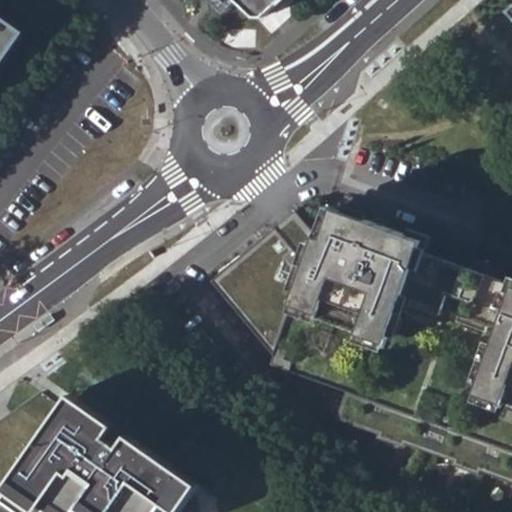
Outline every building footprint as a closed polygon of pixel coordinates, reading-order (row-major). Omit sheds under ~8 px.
[(234,0),(253,17),(272,0),(234,0)] [(0,7),(0,76),(32,28),(0,7)] [(272,364),(337,418),(511,481),(511,283),(492,277),(495,269),(471,261),(469,268),(421,251),(425,240),(335,208),(324,238),(319,236),(297,210),(212,281),(275,356),(272,364)] [(51,313),(34,325),(39,332),(56,320),(53,317),(51,313)] [(75,406),(2,505),(13,511),(171,511),(182,498),(196,509),(213,483),(141,433),(132,446),(119,437),(128,424),(84,393),(75,406)]
